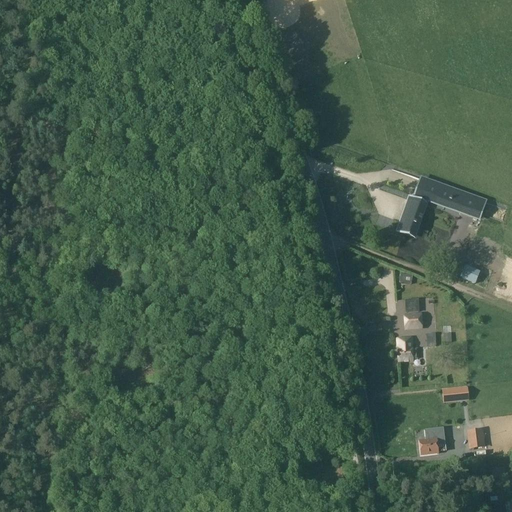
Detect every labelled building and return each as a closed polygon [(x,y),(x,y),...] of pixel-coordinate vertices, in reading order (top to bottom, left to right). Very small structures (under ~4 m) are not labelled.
[(409,200),(399,230),(412,235),(413,234),(411,234),(423,200),(441,206),(444,198),(457,203),(454,211),(478,219),(484,203),(421,180),(414,202),(409,200)] [(388,216),(371,220),(372,225),(389,221),(388,216)] [(448,237),(445,225),(439,227),(442,239),(448,237)] [(413,259),(413,269),(428,267),(427,258),(413,259)] [(460,266),(456,277),(462,279),(474,284),(475,284),(480,272),(467,267),(466,268),(460,266)] [(401,274),(399,284),(411,286),(412,276),(401,274)] [(421,315),(405,316),(406,328),(422,327),(421,315)] [(435,334),(427,335),(428,348),(437,347),(435,334)] [(411,339),(397,340),(399,363),(413,362),(422,361),(421,347),(412,347),(411,339)] [(467,388),(442,391),(443,398),(468,396),(467,388)] [(426,441),(419,442),(421,457),(438,454),(437,447),(437,443),(445,442),(443,429),(425,431),(426,441)] [(483,430),(467,432),(469,451),(485,449),(483,430)]
